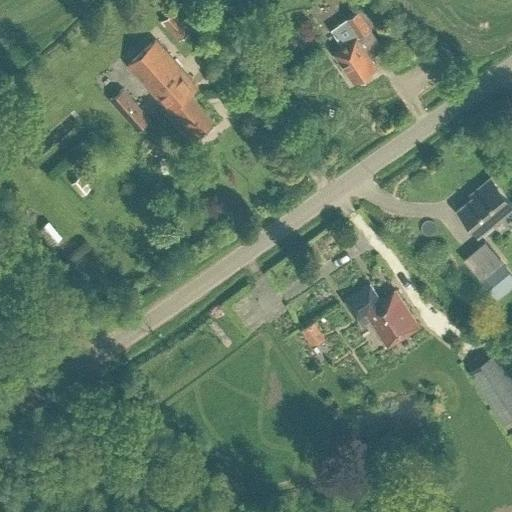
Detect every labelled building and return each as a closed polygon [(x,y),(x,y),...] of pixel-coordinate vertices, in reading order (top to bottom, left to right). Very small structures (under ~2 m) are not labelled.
[(227,14),(214,0),(204,0),(194,9),(210,28),(227,14)] [(331,28),(343,44),(345,46),(334,54),(354,81),(391,54),(371,27),(381,19),(369,2),(358,9),(358,8),(331,28)] [(175,8),(162,18),(180,38),(192,27),(175,8)] [(241,65),(258,50),(240,30),(223,45),(241,65)] [(193,136),(214,118),(189,90),(196,84),(177,61),(155,37),(127,61),(134,69),(166,106),(193,136)] [(150,118),(122,86),(110,98),(116,104),(138,129),(150,118)] [(479,189),(458,207),(478,231),(511,203),(511,200),(491,175),(477,187),(479,189)] [(69,248),(58,234),(43,246),(55,260),(69,248)] [(511,283),(511,273),(498,257),(477,274),(496,297),(511,283)] [(370,280),(344,297),(361,323),(370,317),(386,341),(416,322),(394,286),(379,296),(370,280)] [(301,320),(307,339),(323,334),(317,315),(301,320)] [(511,414),(511,381),(493,352),(466,369),(500,422),(511,414)]
